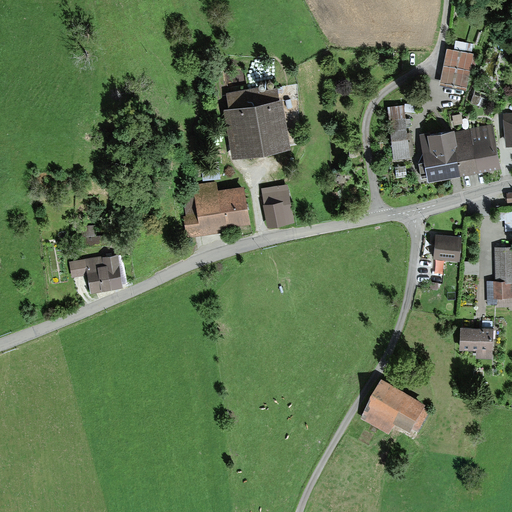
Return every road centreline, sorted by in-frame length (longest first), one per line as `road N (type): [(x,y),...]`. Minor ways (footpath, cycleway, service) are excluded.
road 1 (residential): [(412,210),(415,271),(399,329),(299,511)]
road 2 (tertiary): [(380,216),(235,248),(121,296)]
road 3 (residential): [(380,216),(366,129),(371,106),(433,57),(448,5)]
road 4 (tertiary): [(0,344),(121,296)]
